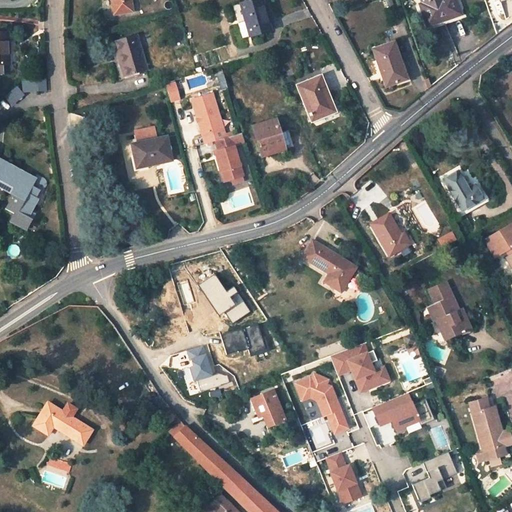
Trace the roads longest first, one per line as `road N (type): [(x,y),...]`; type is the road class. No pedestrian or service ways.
road 1 (tertiary): [(87,273),(272,223),(311,201),(388,134)]
road 2 (unclassified): [(87,273),(157,384),(294,511)]
road 3 (residential): [(85,274),(66,189),(57,0)]
road 4 (residential): [(313,0),(388,134)]
